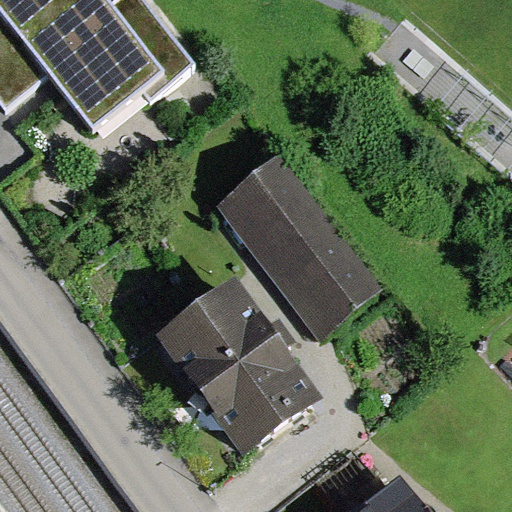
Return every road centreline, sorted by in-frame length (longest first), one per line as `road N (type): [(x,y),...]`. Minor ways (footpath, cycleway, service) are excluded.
road 1 (residential): [(0,267),(178,511)]
road 2 (unknown): [(262,511),(321,471),(374,479),(413,511)]
